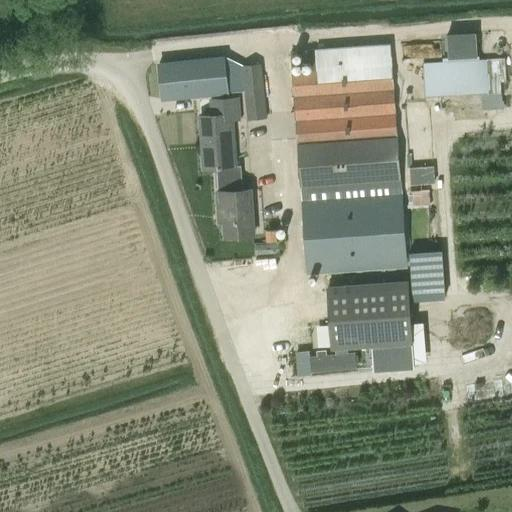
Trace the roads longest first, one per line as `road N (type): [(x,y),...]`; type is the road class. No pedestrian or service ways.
road 1 (residential): [(290,511),(140,101),(118,64)]
road 2 (residential): [(0,79),(69,60),(118,64)]
